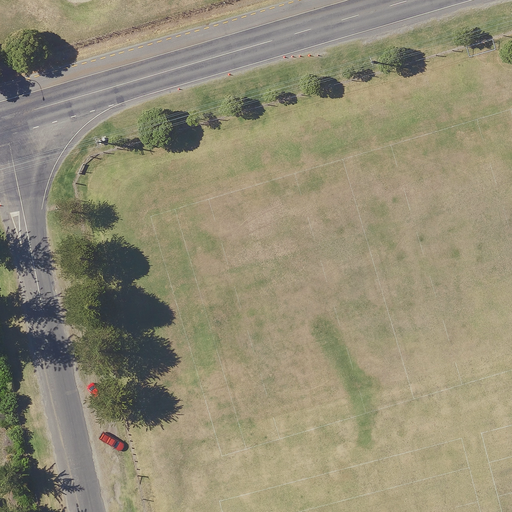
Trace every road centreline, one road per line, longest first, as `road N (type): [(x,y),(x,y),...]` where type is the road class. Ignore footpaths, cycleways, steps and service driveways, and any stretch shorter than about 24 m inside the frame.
road 1 (trunk): [(411,0),(2,118)]
road 2 (unclassified): [(90,511),(2,118)]
